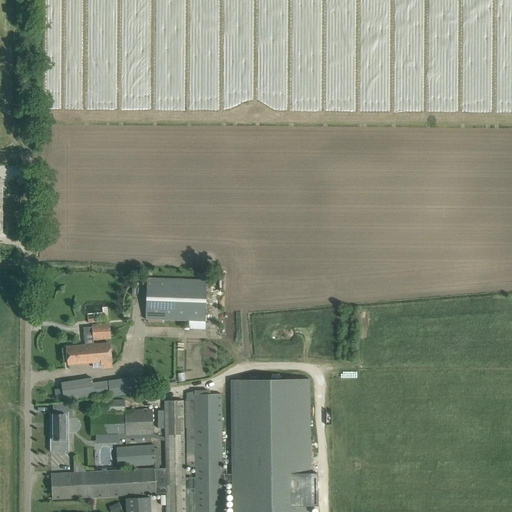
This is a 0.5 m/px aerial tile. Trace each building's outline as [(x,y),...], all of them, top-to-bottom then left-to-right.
[(146,320),(189,321),(189,329),(205,329),(206,280),(147,278),(146,320)] [(109,324),(92,326),(93,340),(110,339),(109,324)] [(101,362),(102,368),(112,367),(110,344),(94,345),(85,346),(66,347),(68,364),(101,362)] [(93,384),(92,379),(61,384),(62,401),(110,393),(111,397),(136,393),(133,377),(93,384)] [(232,482),(232,511),(310,511),(311,506),(318,506),(317,473),(310,474),(309,379),(231,380),(232,474),(232,482)] [(232,474),(222,474),(222,393),(194,394),(194,398),(186,399),(187,441),(187,467),(196,467),(196,478),(185,478),(184,511),(222,511),(222,482),(232,482),(232,474)] [(184,511),(185,478),(185,458),(184,401),(164,401),(165,438),(165,442),(166,469),(160,469),(158,448),(155,449),(154,446),(116,448),(117,467),(154,465),(155,469),(61,474),(51,474),(52,499),(62,499),(156,494),(166,493),(166,511),(184,511)] [(98,414),(90,415),(91,415),(91,434),(90,434),(91,435),(96,435),(119,434),(126,434),(126,435),(154,434),(153,409),(125,409),(125,401),(98,401),(98,414)] [(50,412),(50,453),(51,453),(51,452),(53,452),(53,454),(66,454),(66,452),(68,452),(69,452),(69,434),(69,418),(73,418),(73,404),(53,404),(53,415),(50,415),(50,412)] [(119,434),(96,435),(96,443),(119,442),(119,434)] [(126,498),(126,511),(151,511),(151,497),(126,498)] [(118,511),(123,510),(119,502),(109,507),(111,511),(118,511)]
